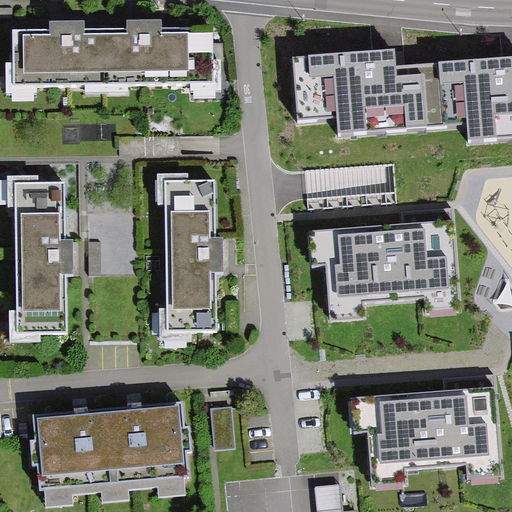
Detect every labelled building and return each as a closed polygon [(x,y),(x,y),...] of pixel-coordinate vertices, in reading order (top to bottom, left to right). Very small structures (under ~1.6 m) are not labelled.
[(145,23),(126,23),(126,32),(86,32),(86,24),(67,24),(49,24),(49,33),(14,33),(14,65),(7,65),(7,98),(37,98),(37,86),(84,86),(84,98),(126,98),(126,85),(191,85),(191,97),(221,97),(221,64),(215,63),(215,31),(163,31),(163,23),(145,23)] [(294,57),(299,123),(339,120),(340,134),(466,124),(468,144),(511,140),(511,56),(396,66),(394,48),(294,57)] [(314,169),(315,194),(399,191),(398,166),(314,169)] [(226,266),(225,232),(215,232),(214,173),(164,175),(167,326),(218,325),(216,266),(226,266)] [(76,268),(75,234),(65,234),(64,176),(14,177),(17,329),(67,327),(66,269),(76,268)] [(455,221),(309,231),(312,264),(325,263),(329,320),(365,318),(364,302),(424,298),(425,309),(461,307),(455,221)] [(495,390),(350,400),(352,433),(365,432),(370,490),(405,487),(404,471),(464,467),(465,479),(501,476),(495,390)] [(41,491),(50,490),(51,507),(81,504),(80,488),(106,486),(107,502),(138,499),(136,484),(160,482),(161,497),(192,495),(191,480),(195,479),(193,452),(200,451),(199,427),(191,428),(189,404),(133,408),(81,412),(35,416),(37,441),(30,441),(32,468),(39,468),(41,491)] [(227,411),(210,412),(212,453),(230,452),(227,411)] [(329,511),(331,511),(343,511),(344,486),(330,485),(329,511)]
